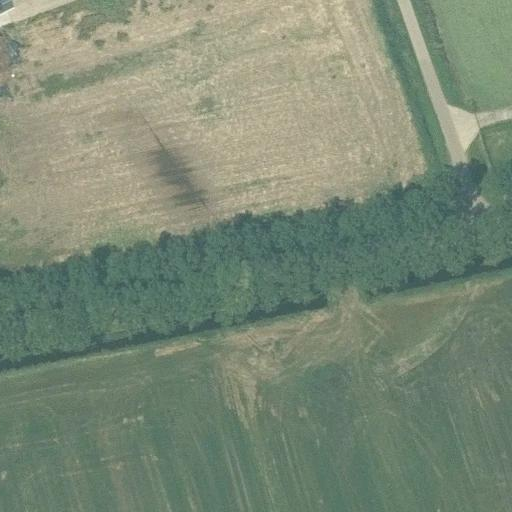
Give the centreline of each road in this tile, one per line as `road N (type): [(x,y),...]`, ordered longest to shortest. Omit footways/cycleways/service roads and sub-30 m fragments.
road 1 (unclassified): [(0,325),(482,231)]
road 2 (unclassified): [(482,231),(401,0)]
